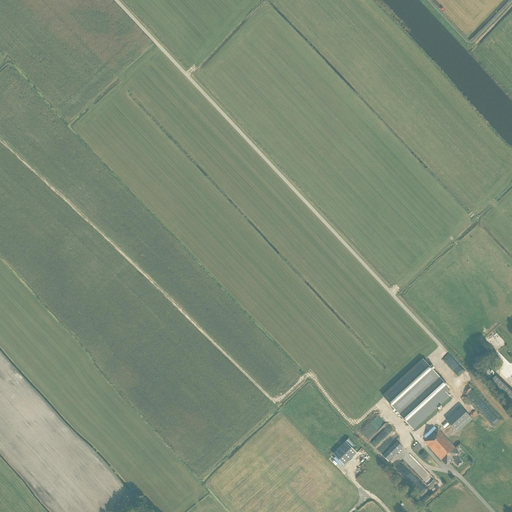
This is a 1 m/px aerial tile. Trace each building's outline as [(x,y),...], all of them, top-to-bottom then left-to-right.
[(450,388),(424,360),(384,397),(414,430),(450,396),(446,392),(450,388)] [(511,391),(496,376),(489,383),(511,405),(511,391)] [(487,405),(480,394),(474,398),(484,413),(487,411),(488,413),(491,411),(489,408),(491,407),(489,404),(487,405)] [(447,421),(458,433),(472,419),(461,407),(447,421)] [(368,435),(386,417),(381,412),(363,430),(368,435)] [(282,419),(287,429),(294,426),(289,416),(282,419)] [(424,441),(446,465),(447,464),(449,462),(450,463),(453,460),(458,466),(462,463),(457,457),(460,454),(455,449),(456,448),(438,429),(424,441)] [(357,453),(345,441),(333,454),(345,465),(357,453)] [(403,447),(397,441),(383,456),(388,462),(403,447)] [(422,448),(418,443),(414,448),(418,452),(422,448)] [(404,459),(431,485),(436,481),(409,454),(404,459)] [(307,494),(323,511),(330,511),(341,503),(340,499),(343,499),(342,492),(343,491),(344,491),(349,493),(357,485),(330,457),(312,474),(315,477),(316,477),(319,482),(322,482),(320,479),(319,477),(323,477),(323,479),(329,482),(328,485),(322,485),(325,488),(327,487),(330,491),(330,496),(334,497),(330,498),(309,476),(302,483),(307,494)] [(425,484),(420,489),(423,492),(428,487),(425,484)] [(393,491),(391,493),(388,490),(383,494),(389,502),(397,495),(393,491)] [(387,511),(375,497),(359,510),(361,511),(387,511)]
